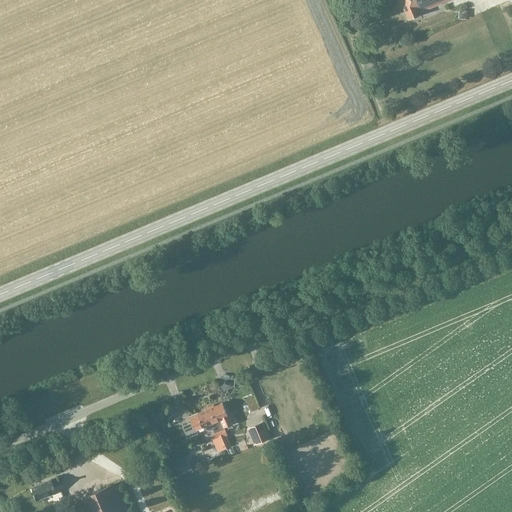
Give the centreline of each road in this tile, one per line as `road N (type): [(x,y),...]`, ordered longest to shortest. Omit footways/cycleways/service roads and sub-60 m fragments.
road 1 (primary): [(0,295),(511,81)]
road 2 (unclassified): [(0,443),(511,230)]
